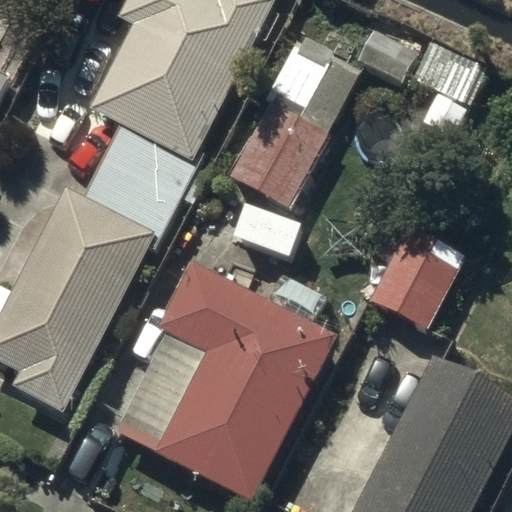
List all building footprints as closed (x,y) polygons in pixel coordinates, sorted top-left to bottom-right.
[(133,0),(122,24),(138,32),(95,116),(193,167),(276,4),(268,0),(133,0)] [(420,61),(378,38),(362,66),(404,89),(420,61)] [(365,77),(306,45),(276,102),(334,133),(365,77)] [(487,77),(434,52),(417,87),(471,112),(487,77)] [(470,116),(441,101),(427,129),(457,143),(470,116)] [(331,142),(273,109),(232,181),(290,213),(331,142)] [(196,177),(121,137),(87,202),(162,241),(196,177)] [(157,243),(69,198),(18,297),(5,290),(0,299),(0,366),(26,380),(18,394),(66,419),(157,243)] [(303,234),(249,215),(239,245),(292,264),(303,234)] [(467,262),(411,234),(373,306),(429,335),(467,262)] [(338,345),(198,273),(164,339),(212,363),(160,462),(253,509),(338,345)] [(477,511),(511,446),(511,409),(438,370),(362,511),(477,511)]
